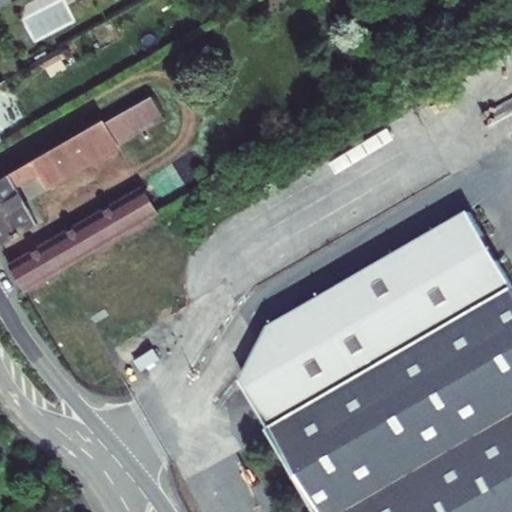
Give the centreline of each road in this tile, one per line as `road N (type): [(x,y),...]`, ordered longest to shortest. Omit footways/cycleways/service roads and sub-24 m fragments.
road 1 (tertiary): [(166,511),(46,370),(0,301)]
road 2 (tertiary): [(0,378),(18,407),(80,459),(118,511)]
